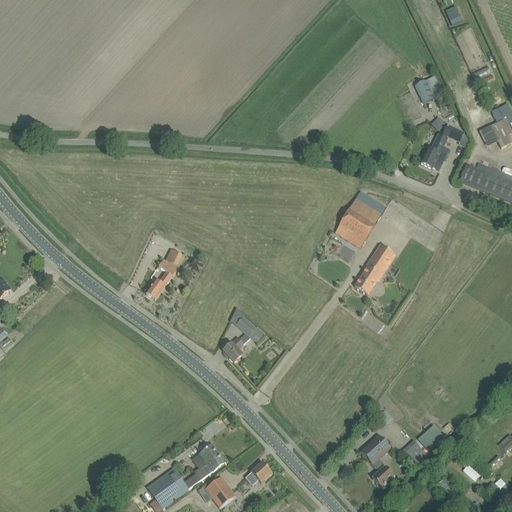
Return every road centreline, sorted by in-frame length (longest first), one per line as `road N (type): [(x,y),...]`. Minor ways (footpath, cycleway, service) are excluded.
road 1 (unclassified): [(469,205),(336,154),(0,134)]
road 2 (tertiary): [(336,511),(225,390),(41,245),(0,195)]
